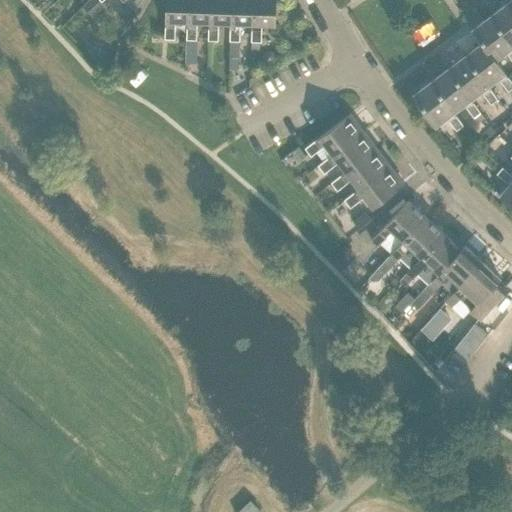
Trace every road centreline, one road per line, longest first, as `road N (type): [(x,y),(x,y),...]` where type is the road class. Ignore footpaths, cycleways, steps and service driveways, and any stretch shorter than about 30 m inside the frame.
road 1 (residential): [(511,327),(454,399),(330,511)]
road 2 (residential): [(511,241),(351,66)]
road 3 (residential): [(243,125),(351,66)]
